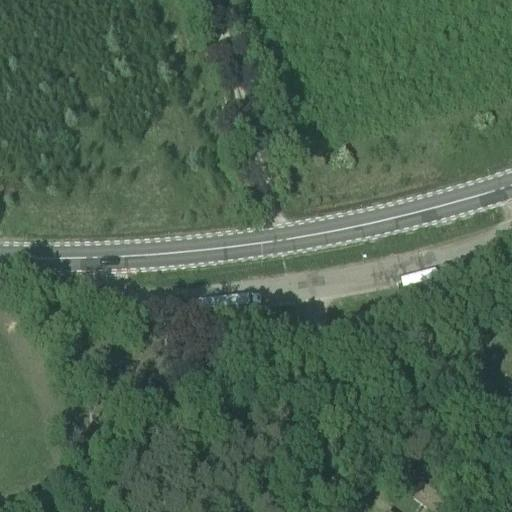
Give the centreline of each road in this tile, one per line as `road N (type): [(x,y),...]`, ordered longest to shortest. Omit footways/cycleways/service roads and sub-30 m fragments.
road 1 (track): [(32,511),(297,373),(311,332),(303,294)]
road 2 (secondary): [(284,241),(78,262),(0,259)]
road 3 (unclassified): [(284,241),(218,0)]
road 4 (track): [(78,262),(138,308),(303,294)]
road 5 (secondary): [(511,187),(284,241)]
road 6 (track): [(303,294),(421,269),(507,240),(511,224)]
